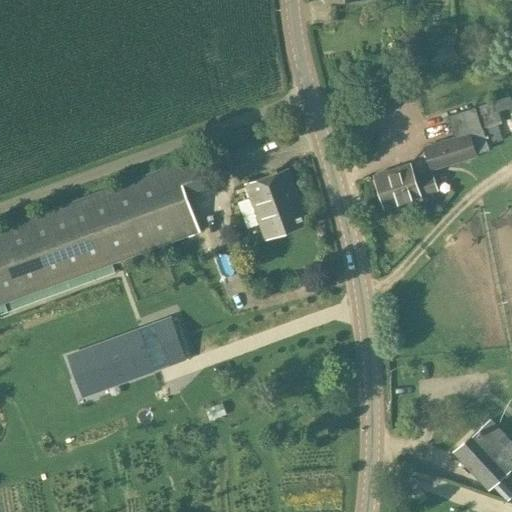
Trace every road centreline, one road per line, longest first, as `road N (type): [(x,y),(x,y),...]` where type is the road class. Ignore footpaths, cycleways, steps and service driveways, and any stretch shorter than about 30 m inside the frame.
road 1 (tertiary): [(366,511),(370,374),(358,278),(311,94)]
road 2 (unclassified): [(0,205),(311,94)]
